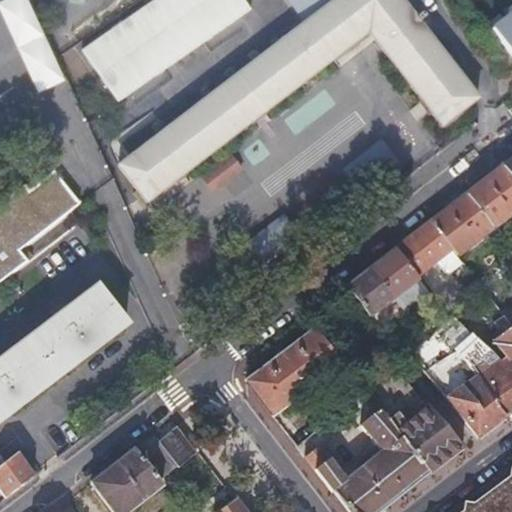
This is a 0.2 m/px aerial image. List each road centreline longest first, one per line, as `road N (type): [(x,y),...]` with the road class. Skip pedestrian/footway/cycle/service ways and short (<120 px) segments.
road 1 (residential): [(211,366),(508,136)]
road 2 (residential): [(25,511),(211,366)]
road 3 (residential): [(211,366),(324,511)]
